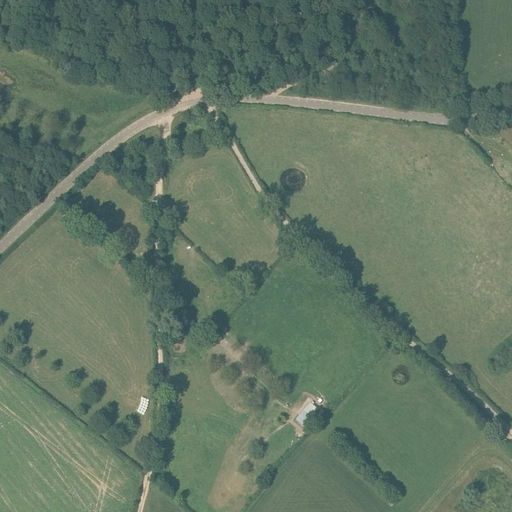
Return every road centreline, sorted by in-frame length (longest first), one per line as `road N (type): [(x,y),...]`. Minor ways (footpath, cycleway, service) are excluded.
road 1 (unclassified): [(0,246),(106,147),(181,104),(270,98),(440,120),(511,110)]
road 2 (track): [(209,99),(282,220),(511,433)]
road 3 (track): [(166,110),(155,248),(158,411),(138,511)]
road 4 (track): [(0,32),(90,62),(166,75),(200,100)]
road 5 (track): [(371,0),(335,65),(270,98)]
